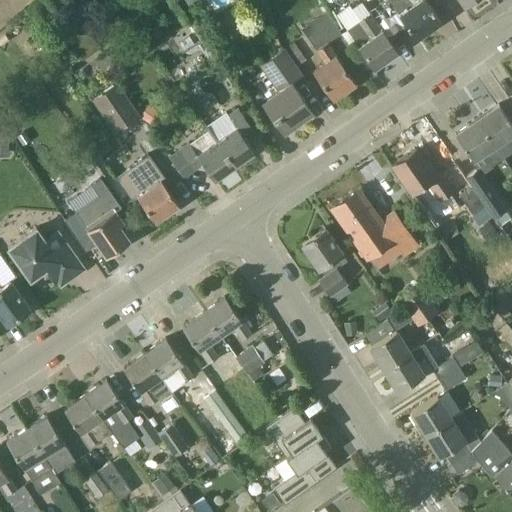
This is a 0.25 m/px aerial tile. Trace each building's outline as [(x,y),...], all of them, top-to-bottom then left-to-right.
[(362,0),(354,0),(338,12),(347,26),(370,10),(362,0)] [(389,0),(399,13),(416,38),(441,21),(426,0),(389,0)] [(347,28),(374,67),(397,51),(382,29),(381,29),(370,12),(347,28)] [(355,81),(328,43),(342,33),(332,19),(308,36),(326,62),(314,70),(332,97),(355,81)] [(154,44),(153,42),(146,32),(119,51),(127,63),(154,44)] [(304,79),(296,68),(283,49),(261,64),(279,89),(267,98),(276,112),(273,114),(284,130),(312,110),(295,86),(304,79)] [(116,82),(92,99),(116,132),(140,115),(116,82)] [(140,116),(151,124),(159,111),(148,104),(140,116)] [(511,123),(499,104),(477,119),(503,156),(511,149),(511,123)] [(207,126),(212,133),(234,165),(254,151),(243,135),(253,128),(241,111),(239,108),(229,115),(227,112),(207,126)] [(473,159),(483,152),(492,164),(503,156),(477,119),(456,134),(473,159)] [(215,179),(234,165),(212,133),(193,146),(192,146),(172,160),(184,176),(203,162),(215,179)] [(433,204),(453,189),(441,172),(438,174),(429,160),(426,163),(416,148),(394,164),(413,192),(422,186),(428,194),(427,195),(433,204)] [(117,178),(132,200),(138,196),(155,220),(179,204),(159,176),(162,174),(148,154),(129,168),(129,169),(117,178)] [(59,210),(74,201),(53,166),(38,176),(59,210)] [(465,176),(471,185),(486,205),(493,217),(505,209),(497,198),(481,174),(480,175),(476,169),(465,176)] [(472,215),(486,205),(471,185),(458,194),(472,215)] [(334,207),(363,248),(377,268),(400,252),(404,256),(418,246),(393,211),(380,221),(358,190),(334,207)] [(90,202),(96,211),(101,219),(88,229),(106,255),(129,239),(119,225),(123,222),(114,210),(102,194),(90,202)] [(510,217),(505,209),(493,217),(499,224),(510,217)] [(496,233),(490,225),(481,232),(487,240),(496,233)] [(8,247),(31,279),(48,266),(61,285),(85,268),(58,231),(45,240),(36,227),(8,247)] [(337,267),(335,268),(329,260),(342,251),(325,227),(302,243),(319,267),(320,267),(325,275),(319,279),(329,294),(347,281),(337,267)] [(0,311),(8,323),(30,307),(10,280),(2,285),(0,282),(0,311)] [(417,325),(427,318),(438,310),(422,287),(401,301),(406,308),(413,318),(417,325)] [(507,308),(511,304),(511,298),(509,294),(499,300),(500,302),(495,305),(503,318),(510,313),(507,308)] [(226,296),(204,311),(220,333),(232,325),(243,339),(252,333),(226,296)] [(370,345),(384,368),(410,351),(396,329),(413,318),(406,308),(388,319),(388,318),(364,333),(372,344),(370,345)] [(208,342),(220,333),(204,311),(183,326),(209,363),(219,356),(208,342)] [(345,322),(346,335),(357,333),(356,321),(345,322)] [(167,337),(145,352),(171,389),(192,375),(182,360),(167,337)] [(263,340),(254,346),(263,359),(272,353),(263,340)] [(453,355),(460,366),(484,350),(478,340),(453,355)] [(398,390),(432,368),(435,367),(421,344),(410,351),(384,368),(398,390)] [(236,358),(246,374),(248,373),(258,365),(264,361),(263,359),(254,346),(236,358)] [(150,404),(171,389),(145,352),(124,367),(140,389),(150,404)] [(432,368),(439,379),(460,366),(453,355),(435,367),(432,368)] [(264,374),(258,365),(248,373),(253,381),(264,374)] [(466,377),(460,366),(439,379),(446,390),(466,377)] [(488,385),(500,386),(501,375),(493,374),(492,379),(489,379),(488,385)] [(86,394),(112,431),(123,447),(140,436),(149,449),(162,439),(158,433),(148,420),(135,429),(128,419),(133,416),(123,401),(108,379),(86,394)] [(511,391),(506,383),(497,388),(506,403),(511,398),(511,391)] [(236,445),(248,437),(215,389),(203,397),(236,445)] [(91,445),(112,431),(86,394),(65,409),(80,431),(81,431),(91,445)] [(411,411),(425,434),(451,417),(437,395),(411,411)] [(300,417),(294,408),(293,407),(264,427),(275,443),(285,457),(320,432),(309,417),(300,423),(298,419),(300,417)] [(462,411),(451,417),(425,434),(439,456),(445,452),(451,463),(471,450),(481,442),(462,411)] [(27,427),(52,468),(55,472),(75,460),(47,415),(27,427)] [(158,433),(162,439),(174,456),(188,447),(172,423),(158,433)] [(55,472),(52,468),(27,427),(7,440),(31,480),(35,478),(40,487),(57,476),(55,472)] [(471,450),(451,463),(458,473),(478,460),(487,453),(500,469),(495,473),(511,493),(511,452),(494,431),(481,442),(471,450)] [(331,448),(320,433),(286,458),(295,472),(273,488),(284,503),(335,466),(328,456),(325,458),(322,454),(331,448)] [(219,458),(209,444),(199,451),(210,465),(219,458)] [(110,488),(97,471),(95,472),(86,460),(75,467),(97,497),(110,488)] [(97,471),(110,488),(118,499),(131,490),(111,461),(97,471)] [(0,463),(0,482),(0,483),(8,494),(16,489),(0,463)] [(165,473),(153,481),(163,495),(175,486),(165,473)] [(373,511),(354,484),(314,511),(373,511)] [(197,511),(192,503),(191,504),(180,489),(152,508),(154,511),(197,511)] [(454,493),(453,499),(456,504),(462,505),(467,502),(468,496),(465,491),(459,490),(454,493)] [(280,503),(273,492),(262,499),(270,510),(280,503)]
